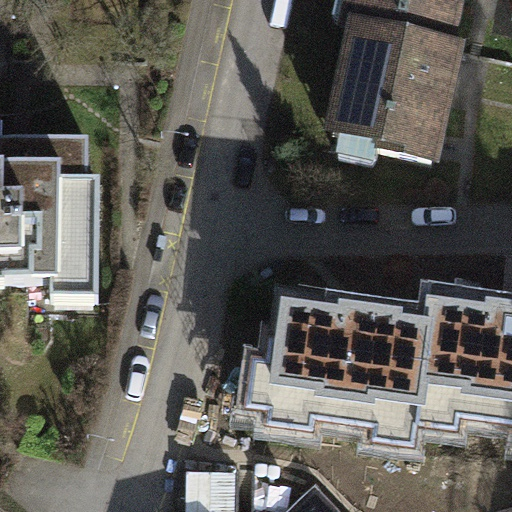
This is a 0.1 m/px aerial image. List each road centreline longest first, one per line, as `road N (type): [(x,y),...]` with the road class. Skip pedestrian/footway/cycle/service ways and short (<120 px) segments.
road 1 (residential): [(511,232),(207,241)]
road 2 (residential): [(207,241),(166,424),(131,511)]
road 3 (residential): [(257,0),(207,241)]
